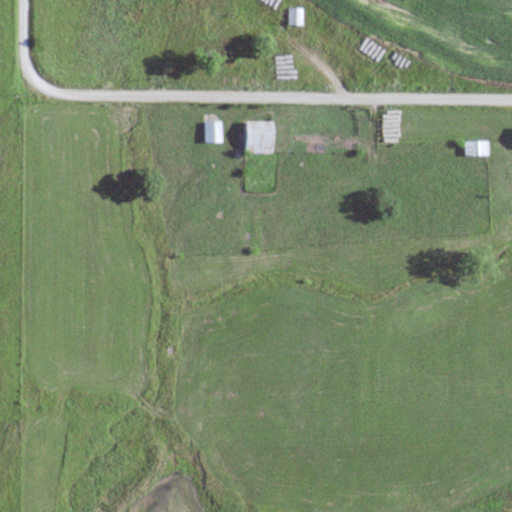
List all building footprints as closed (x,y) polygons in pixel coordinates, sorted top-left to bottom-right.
[(196,17),(237,31),(240,22),(199,8),(196,17)] [(284,26),(298,26),(298,8),(284,8),(284,26)] [(200,142),(218,142),(218,121),(200,121),(200,142)] [(269,153),(269,121),(241,121),(241,153),(269,153)] [(484,142),(461,142),(461,155),(484,155),(484,142)]
